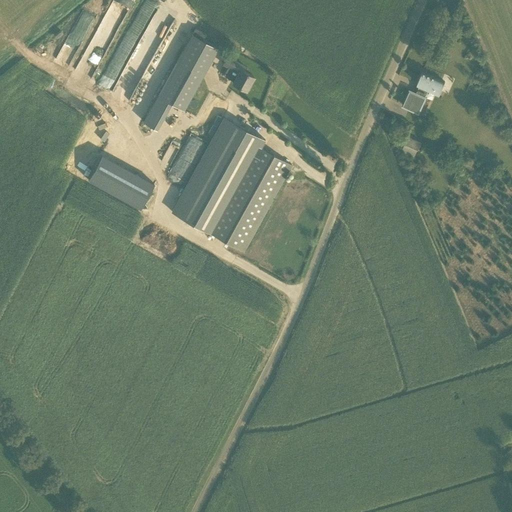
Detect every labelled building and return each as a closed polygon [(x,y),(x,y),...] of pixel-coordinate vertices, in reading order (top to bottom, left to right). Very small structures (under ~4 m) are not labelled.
[(96,72),(133,0),(112,0),(80,64),(96,72)] [(121,72),(111,93),(131,103),(173,15),(140,0),(109,67),(121,72)] [(68,66),(95,16),(82,9),(55,59),(68,66)] [(181,121),(214,59),(189,46),(155,108),(181,121)] [(249,90),(252,85),(250,84),(254,76),(243,70),(245,67),(228,57),(223,64),(238,72),(232,83),(246,90),(247,89),(249,90)] [(439,94),(445,82),(422,71),(417,83),(420,85),(409,109),(418,113),(429,89),(439,94)] [(214,95),(197,127),(197,128),(210,135),(227,102),(214,95)] [(172,213),(243,252),(292,164),(260,147),(264,139),(224,117),(172,213)] [(188,133),(170,174),(186,181),(203,140),(188,133)] [(418,150),(421,142),(408,136),(405,143),(418,150)]
